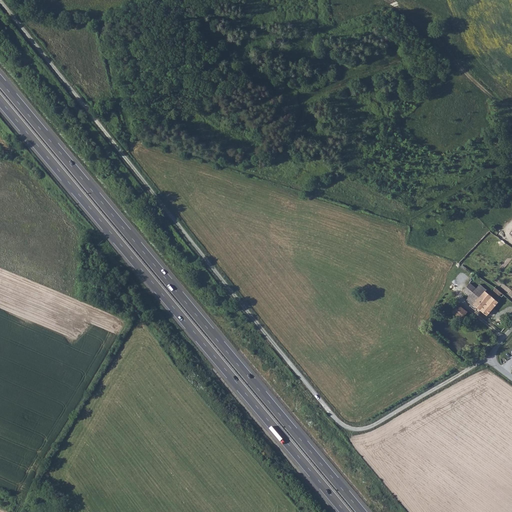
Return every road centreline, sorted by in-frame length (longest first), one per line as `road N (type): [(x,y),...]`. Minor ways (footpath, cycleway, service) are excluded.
road 1 (track): [(489,358),(366,429),(339,422),(0,1)]
road 2 (motorway): [(361,511),(0,80)]
road 3 (motorway): [(0,100),(345,511)]
road 4 (track): [(511,117),(438,40),(385,0)]
